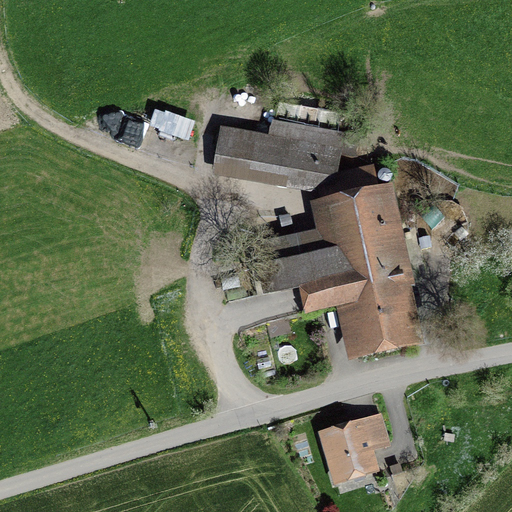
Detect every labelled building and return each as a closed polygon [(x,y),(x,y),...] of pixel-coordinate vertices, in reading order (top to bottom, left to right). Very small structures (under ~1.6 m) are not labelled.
[(341,168),(344,146),(359,148),(362,129),(277,117),(274,133),(227,126),(220,170),(322,185),(338,188),(341,168)] [(338,188),(322,185),(325,195),(383,182),(378,160),(341,168),(338,188)] [(391,162),(388,162),(386,163),(384,165),(383,168),(383,171),(384,173),(386,175),(389,177),(393,176),(395,174),(397,171),(397,168),(396,165),(394,163),(391,162)] [(314,302),(343,296),(356,352),(432,335),(396,179),(383,182),(325,195),(323,195),(330,225),(259,242),(269,283),(308,274),(314,302)] [(393,440),(385,411),(326,427),(340,478),(381,466),(375,445),(393,440)]
